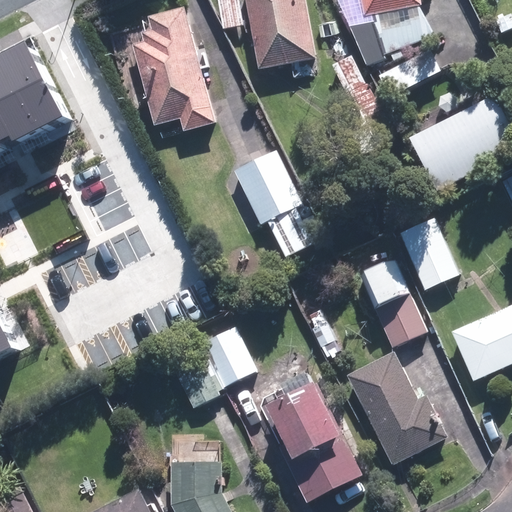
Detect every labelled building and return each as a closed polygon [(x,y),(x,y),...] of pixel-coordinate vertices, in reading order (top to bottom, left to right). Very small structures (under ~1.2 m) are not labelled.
[(245,27),(240,0),(218,0),(223,30),(245,27)] [(244,0),(256,70),(314,61),(303,0),(244,0)] [(359,0),(363,18),(421,7),(419,0),(359,0)] [(216,125),(185,8),(148,17),(151,31),(141,34),(144,43),(132,46),(153,126),(179,119),(183,134),(216,125)] [(498,34),(511,27),(511,14),(511,13),(493,21),(498,34)] [(324,46),(341,41),(338,31),(321,37),(324,46)] [(0,65),(0,166),(79,129),(39,47),(0,65)] [(387,99),(438,72),(427,50),(376,78),(387,99)] [(364,85),(351,57),(330,66),(344,94),(331,101),(358,157),(394,141),(366,84),(364,85)] [(437,193),(511,156),(511,128),(497,98),(410,140),(437,193)] [(302,204),(277,150),(233,171),(259,225),(302,204)] [(459,276),(435,221),(400,236),(423,291),(459,276)] [(182,249),(111,284),(137,338),(209,303),(182,249)] [(428,331),(397,260),(362,276),(393,347),(428,331)] [(0,356),(28,343),(0,288),(0,356)] [(473,383),(511,365),(511,305),(450,333),(473,383)] [(85,324),(35,348),(55,389),(105,365),(85,324)] [(239,325),(203,342),(225,387),(261,369),(239,325)] [(221,392),(199,350),(173,363),(195,406),(221,392)] [(347,376),(393,465),(449,437),(428,396),(420,400),(395,352),(347,376)] [(368,471),(322,379),(267,407),(313,499),(368,471)] [(240,511),(230,491),(229,461),(178,460),(178,504),(182,511),(240,511)] [(35,511),(22,486),(0,496),(0,511),(35,511)] [(158,511),(146,487),(96,511),(158,511)]
